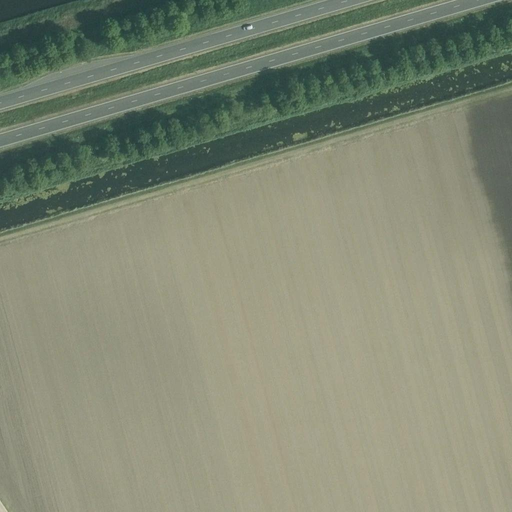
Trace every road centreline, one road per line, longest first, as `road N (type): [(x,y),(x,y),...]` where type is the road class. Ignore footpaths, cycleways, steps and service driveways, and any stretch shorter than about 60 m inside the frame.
road 1 (trunk): [(0,142),(488,0)]
road 2 (trunk): [(364,0),(0,104)]
